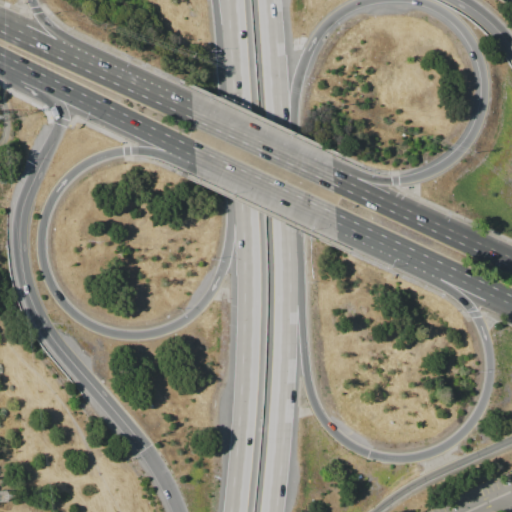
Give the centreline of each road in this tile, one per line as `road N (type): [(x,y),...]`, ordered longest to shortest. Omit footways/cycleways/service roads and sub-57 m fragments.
road 1 (motorway): [(412,253),(476,313),(491,377),(482,407),(445,447),(418,458),(386,459),(353,447),(330,429),(305,373),(287,188)]
road 2 (motorway): [(287,188),(295,101),(313,43),(332,20),(373,0),(433,7),(453,20),(485,71),(485,100),(460,153),(432,173),(396,182),(331,180)]
road 3 (motorway): [(246,156),(227,271),(209,303),(181,326),(145,336),(111,333),(59,296),(44,234),(53,203),(74,174),(105,155),(194,151)]
road 4 (motorway): [(136,88),(54,28),(33,0),(240,85)]
road 5 (motorway): [(246,156),(254,277),(238,511)]
road 6 (motorway): [(48,156),(23,239),(29,275),(65,345),(151,443)]
road 7 (motorway): [(275,511),(288,360),(287,188)]
road 8 (primary): [(511,262),(331,180)]
road 9 (motorway): [(287,188),(273,0)]
road 10 (primary): [(53,82),(194,151)]
road 11 (primary): [(331,180),(192,112)]
road 12 (primary): [(194,151),(333,217)]
road 13 (primary): [(136,88),(0,24)]
road 14 (motorway): [(379,511),(511,441)]
